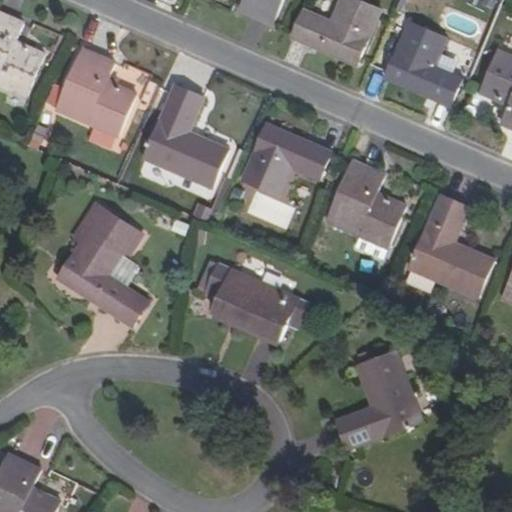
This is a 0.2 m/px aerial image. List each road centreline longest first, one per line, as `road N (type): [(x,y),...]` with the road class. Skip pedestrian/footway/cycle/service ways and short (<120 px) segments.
road 1 (residential): [(102,0),(511,177)]
road 2 (residential): [(230,511),(253,501),(276,469),(277,434),(252,398),(219,380),(156,367),(110,368),(79,386)]
road 3 (residential): [(75,395),(75,413),(94,440),(151,487),(200,511)]
